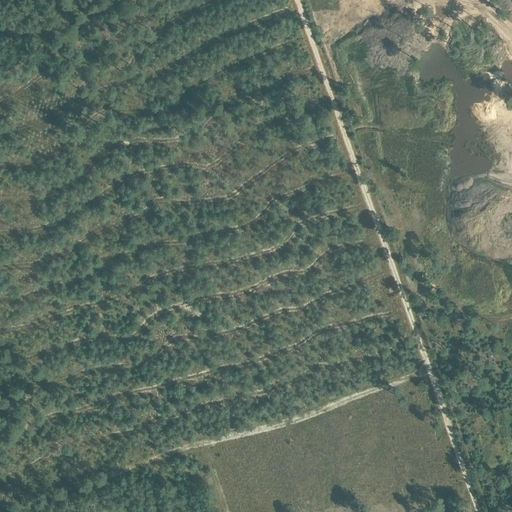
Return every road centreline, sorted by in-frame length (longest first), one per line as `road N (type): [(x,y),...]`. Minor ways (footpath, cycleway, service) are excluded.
road 1 (track): [(295,0),(477,511)]
road 2 (track): [(8,511),(426,369)]
